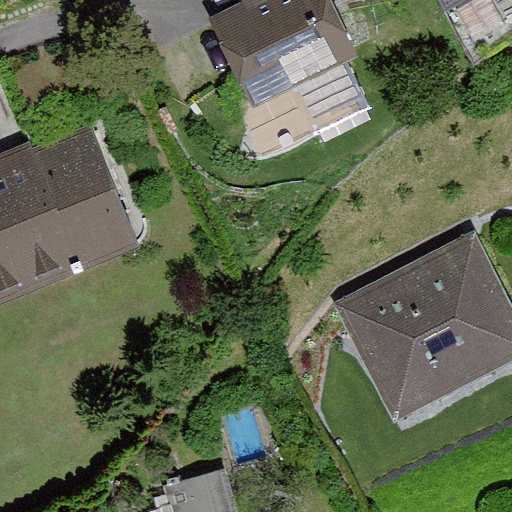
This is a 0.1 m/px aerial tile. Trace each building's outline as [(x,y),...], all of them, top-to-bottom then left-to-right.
[(254,109),(360,58),(331,0),(243,0),(244,2),(210,18),(244,87),(254,109)] [(440,0),(447,12),(469,0),(440,0)] [(0,305),(142,248),(89,119),(0,155),(0,305)] [(511,305),(475,232),(335,303),(395,422),(511,362),(511,305)] [(236,511),(225,469),(164,487),(173,511),(236,511)]
